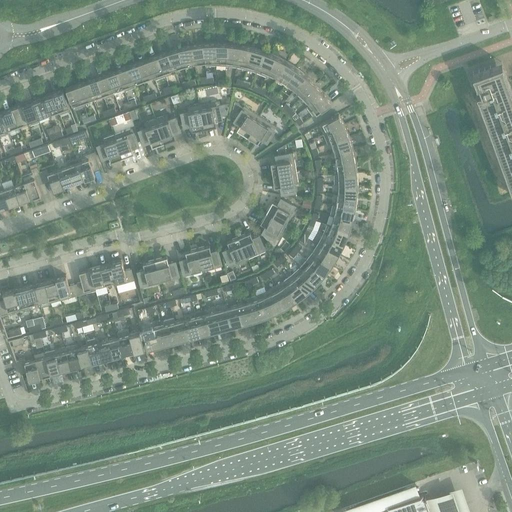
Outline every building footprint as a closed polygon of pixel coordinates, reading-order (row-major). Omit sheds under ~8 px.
[(210,43),(207,43),(204,43),(205,65),(216,65),(216,42),(210,43)] [(223,43),(219,42),(216,42),(216,65),(226,66),(228,43),(223,43)] [(199,43),(194,44),(191,45),(195,63),(205,61),(205,65),(204,43),(199,43)] [(236,44),(231,43),(228,43),(226,66),(236,67),(240,45),(236,44)] [(187,45),(182,46),(179,47),(184,65),(194,63),(195,63),(191,45),(187,45)] [(248,46),(243,45),(240,45),(236,67),(246,69),(252,47),(248,46)] [(175,48),(170,50),(168,51),(175,72),(176,72),(174,68),(184,65),(179,47),(175,48)] [(260,49),(255,48),(252,47),(246,69),(256,72),(264,51),(260,49)] [(157,55),(165,76),(175,72),(168,51),(157,55)] [(271,54),(267,52),(264,51),(256,72),(266,76),(275,56),(271,54)] [(165,76),(157,55),(147,58),(155,79),(165,76)] [(282,59),(278,57),(275,56),(266,76),(268,73),(277,77),(286,61),(282,59)] [(155,79),(147,58),(137,62),(144,79),(153,76),(155,80),(155,79)] [(293,65),(289,63),(286,61),(277,77),(286,83),(297,68),(293,65)] [(144,79),(137,62),(127,66),(135,87),(134,83),(144,79)] [(478,83),(481,92),(476,94),(511,191),(511,89),(502,62),(473,73),(477,84),(478,83)] [(135,87),(127,66),(117,69),(125,91),(135,87)] [(302,71),(299,70),(297,68),(286,83),(294,89),(306,75),(302,71)] [(124,91),(125,91),(117,69),(107,73),(114,94),(124,91)] [(104,98),(114,94),(107,73),(97,77),(104,98)] [(312,80),(309,77),(306,75),(294,89),(302,97),(316,83),(312,80)] [(104,98),(97,77),(86,80),(93,98),(103,95),(104,98)] [(83,102),(93,98),(86,80),(76,84),(84,105),(83,102)] [(321,89),(318,86),(316,83),(302,97),(309,104),(306,107),(324,92),(321,89)] [(76,84),(66,88),(74,109),(84,105),(76,84)] [(60,114),(70,110),(63,89),(52,93),(60,114)] [(272,92),(268,97),(274,100),(277,96),(272,92)] [(329,99),(326,95),(324,92),(306,107),(313,115),(332,102),(329,99)] [(60,114),(52,93),(42,97),(48,114),(58,111),(60,114)] [(279,104),(282,99),(277,96),(274,100),(279,104)] [(39,118),(48,114),(42,97),(32,100),(40,122),(39,118)] [(32,100),(22,104),(30,125),(40,122),(32,100)] [(221,113),(220,108),(218,100),(199,104),(204,128),(216,125),(215,118),(221,117),(221,113)] [(229,102),(219,104),(220,108),(221,113),(221,115),(227,114),(229,102)] [(243,107),(234,102),(231,115),(236,118),(243,107)] [(287,103),(283,107),(287,112),(291,108),(287,103)] [(29,125),(30,125),(22,104),(12,108),(18,125),(28,122),(29,125)] [(184,125),(191,123),(192,130),(204,128),(199,104),(187,106),(188,111),(181,112),(184,125)] [(240,123),(237,129),(247,136),(260,115),(244,105),(243,107),(236,118),(235,120),(240,123)] [(8,129),(18,125),(12,108),(2,111),(9,133),(10,133),(8,129)] [(292,116),(296,112),(291,108),(287,112),(292,116)] [(2,111),(0,111),(0,136),(9,133),(2,111)] [(342,120),(340,116),(339,113),(319,125),(324,134),(344,125),(342,120)] [(175,117),(169,119),(167,115),(156,119),(164,142),(175,137),(173,131),(179,129),(175,117)] [(268,138),(271,133),(276,126),(260,115),(247,136),(257,142),(261,137),(267,140),(268,138)] [(299,125),(303,122),(299,116),(295,120),(299,125)] [(150,140),(152,146),(164,142),(156,119),(144,123),(145,127),(139,129),(144,142),(150,140)] [(346,129),(346,127),(344,125),(324,134),(328,144),(349,136),(347,132),(346,129)] [(132,146),(138,144),(132,128),(114,134),(122,157),(134,153),(132,146)] [(71,142),(88,136),(86,130),(69,136),(71,142)] [(271,133),(268,138),(274,142),(280,138),(271,133)] [(102,157),(108,155),(111,161),(122,157),(114,134),(103,138),(104,142),(98,145),(102,157)] [(351,142),(350,139),(349,136),(328,144),(331,143),(334,152),(353,148),(352,145),(351,142)] [(278,154),(286,153),(285,144),(277,149),(278,154)] [(49,145),(33,151),(35,157),(51,151),(49,145)] [(354,155),(353,151),(353,148),(334,152),(337,163),(355,160),(354,155)] [(93,171),(100,168),(94,151),(77,158),(85,179),(95,175),(93,171)] [(277,161),(270,162),(272,174),(296,171),(293,152),(286,153),(278,154),(276,155),(277,161)] [(18,162),(25,159),(23,153),(16,156),(18,162)] [(77,158),(67,161),(74,183),(85,179),(77,158)] [(356,167),(356,163),(355,160),(337,163),(338,173),(334,173),(334,174),(357,172),(356,167)] [(67,161),(66,162),(68,165),(58,169),(64,186),(74,183),(67,161)] [(44,183),(40,171),(38,166),(31,168),(32,172),(22,175),(24,181),(30,199),(41,195),(37,185),(44,183)] [(58,169),(48,172),(46,169),(40,171),(44,183),(50,180),(54,190),(64,186),(58,169)] [(295,190),(294,183),(298,183),(296,171),(272,174),(274,187),(281,186),(282,192),(295,190)] [(357,179),(357,175),(357,172),(334,174),(334,184),(357,184),(357,179)] [(30,199),(24,181),(14,185),(20,202),(30,199)] [(357,192),(357,187),(357,184),(334,184),(338,184),(338,195),(356,196),(357,192)] [(0,209),(10,206),(2,185),(0,185),(0,209)] [(4,188),(3,185),(2,185),(10,206),(20,202),(14,185),(4,188)] [(356,204),(356,199),(356,196),(338,195),(336,205),(333,204),(332,205),(355,209),(356,204)] [(278,203),(272,200),(266,211),(287,223),(296,206),(281,198),(278,203)] [(302,207),(310,208),(311,200),(303,199),(302,207)] [(353,216),(354,212),(355,209),(332,205),(330,215),(352,221),(353,216)] [(266,225),(263,231),(278,239),(287,223),(266,211),(260,222),(266,225)] [(350,228),(351,223),(352,221),(330,215),(334,216),(331,225),(327,224),(348,232),(350,228)] [(345,239),(347,235),(348,232),(327,224),(323,234),(344,244),(345,239)] [(312,232),(307,229),(303,234),(308,237),(312,232)] [(259,235),(253,237),(250,231),(239,236),(248,258),(265,251),(259,235)] [(303,234),(300,240),(305,243),(308,237),(303,234)] [(340,250),(342,246),(344,244),(323,234),(318,243),(338,254),(340,250)] [(230,247),(224,250),(230,266),(248,258),(239,236),(227,241),(230,247)] [(286,250),(287,250),(290,245),(287,243),(284,249),(280,246),(278,251),(284,254),(286,250)] [(334,261),(336,257),(338,254),(318,243),(313,252),(331,265),(334,261)] [(302,247),(297,244),(293,249),(297,252),(302,247)] [(217,249),(211,251),(209,245),(197,248),(203,271),(222,266),(217,249)] [(187,257),(181,259),(185,276),(203,271),(197,248),(185,251),(187,257)] [(293,249),(289,254),(293,257),(297,252),(293,249)] [(327,271),(329,267),(331,265),(313,252),(306,260),(324,274),(327,271)] [(287,258),(284,254),(279,258),(282,263),(287,258)] [(175,261),(169,262),(167,256),(155,259),(161,282),(179,277),(175,261)] [(279,258),(273,262),(277,267),(282,263),(279,258)] [(145,269),(138,271),(143,287),(161,282),(155,259),(143,262),(145,269)] [(131,268),(124,270),(122,260),(111,263),(117,285),(134,280),(131,268)] [(319,280),(322,277),(324,274),(306,260),(300,267),(315,283),(319,280)] [(116,285),(117,285),(111,263),(100,265),(105,284),(115,281),(116,285)] [(95,286),(105,284),(100,265),(90,268),(96,290),(95,286)] [(309,290),(313,286),(315,283),(300,267),(292,274),(306,292),(309,290)] [(90,268),(79,271),(82,281),(75,283),(78,295),(96,290),(90,268)] [(275,273),(272,268),(266,271),(269,276),(275,273)] [(233,271),(228,273),(231,280),(236,278),(233,271)] [(266,271),(261,275),(264,280),(269,276),(266,271)] [(300,296),(304,294),(306,292),(292,274),(284,281),(297,299),(300,296)] [(75,283),(69,285),(66,275),(55,277),(61,300),(78,295),(75,283)] [(51,302),(61,300),(55,277),(45,280),(51,302)] [(45,280),(34,283),(39,301),(41,307),(51,304),(51,302),(45,280)] [(290,303),(294,301),(297,299),(284,281),(275,286),(286,306),(290,303)] [(30,308),(29,304),(39,301),(34,283),(24,286),(30,308)] [(19,311),(30,308),(24,286),(13,289),(19,311)] [(280,309),(284,307),(286,306),(275,286),(266,291),(275,311),(280,309)] [(5,300),(0,301),(0,315),(19,311),(13,289),(3,292),(5,300)] [(268,314),(273,313),(275,311),(266,291),(256,295),(264,316),(268,314)] [(257,319),(261,317),(264,316),(256,295),(247,298),(252,320),(257,319)] [(247,298),(246,298),(247,302),(237,305),(242,323),(252,320),(247,298)] [(215,307),(221,328),(231,325),(226,304),(215,307)] [(226,304),(231,325),(242,323),(237,305),(227,307),(226,304)] [(205,309),(211,331),(221,328),(215,307),(205,309)] [(205,309),(194,312),(200,334),(211,331),(205,309)] [(184,315),(190,337),(200,334),(194,312),(184,315)] [(173,318),(179,339),(190,337),(184,315),(185,319),(175,321),(174,317),(173,318)] [(163,320),(169,342),(179,339),(173,318),(163,320)] [(154,327),(158,345),(169,342),(163,320),(163,321),(164,324),(154,327)] [(152,321),(141,324),(148,348),(158,345),(154,327),(152,321)] [(22,333),(20,327),(9,330),(10,337),(22,333)] [(128,329),(117,332),(119,336),(123,354),(134,352),(129,334),(128,329)] [(134,352),(145,349),(140,331),(129,334),(134,352)] [(11,339),(13,346),(24,343),(23,336),(11,339)] [(123,354),(119,336),(108,339),(113,357),(123,354)] [(86,340),(87,345),(92,363),(103,360),(98,342),(96,337),(86,340)] [(113,357),(108,339),(98,342),(103,360),(113,357)] [(82,366),(76,344),(65,347),(71,368),(82,366)] [(87,345),(77,348),(76,344),(82,366),(92,363),(87,345)] [(71,368),(65,347),(55,349),(61,371),(71,368)] [(61,371),(55,349),(45,352),(50,374),(61,371)] [(44,351),(34,354),(35,359),(40,377),(50,374),(45,352),(44,352),(44,351)] [(20,373),(27,371),(29,380),(40,377),(35,359),(25,361),(24,358),(16,360),(20,373)] [(342,511),(371,511),(388,506),(390,511),(430,511),(426,499),(426,498),(426,497),(425,494),(424,495),(423,494),(423,493),(419,495),(417,489),(415,483),(342,509),(342,511)] [(471,511),(463,484),(426,497),(426,498),(426,499),(430,511),(471,511)]
